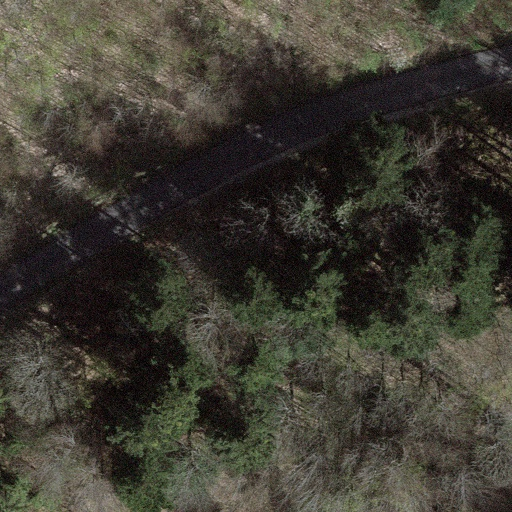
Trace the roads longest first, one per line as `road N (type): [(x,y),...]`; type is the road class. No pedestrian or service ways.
road 1 (unclassified): [(0,295),(201,172),(345,109),(511,62)]
road 2 (track): [(204,511),(253,500),(411,491),(511,507)]
